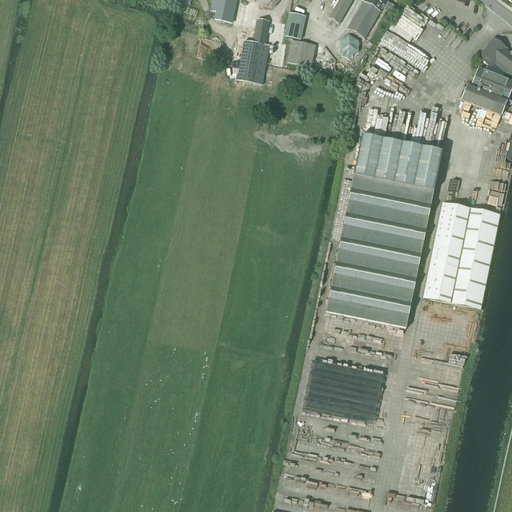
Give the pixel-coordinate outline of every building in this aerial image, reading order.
[(272,11),(280,1),(279,0),(256,0),(260,8),(272,11)] [(338,26),(353,0),(339,0),(328,21),(338,26)] [(389,14),(393,7),(386,3),(388,0),(364,0),(346,31),(364,42),(382,10),(389,14)] [(300,43),(305,19),(289,16),(284,39),(300,43)] [(243,43),(236,83),(262,87),(268,48),(265,47),(268,24),(257,22),(253,45),(243,43)] [(348,60),(358,55),(358,43),(348,37),(338,43),(338,54),(348,60)] [(511,57),(504,52),(505,50),(493,41),(479,60),(490,69),(492,66),(509,80),(511,76),(511,57)] [(310,69),(315,47),(291,42),(286,65),(310,69)] [(505,104),(511,87),(511,83),(478,70),(472,87),(468,86),(467,89),(505,104)] [(500,118),(505,104),(467,89),(461,103),(500,118)] [(406,332),(442,155),(361,138),(325,315),(406,332)] [(479,312),(499,217),(442,206),(422,301),(479,312)]
